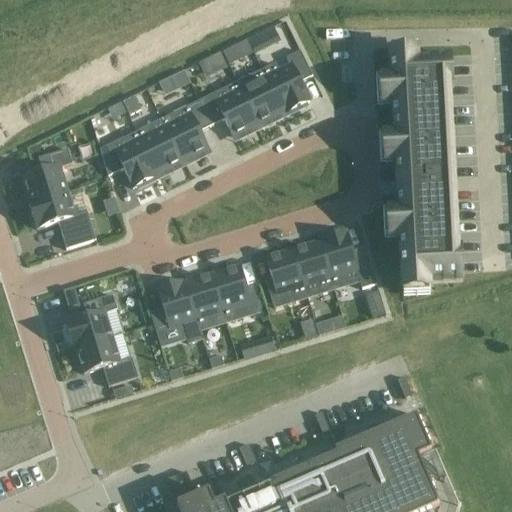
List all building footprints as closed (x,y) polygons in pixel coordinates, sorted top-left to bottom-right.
[(258,37),(248,42),(251,50),(262,44),(258,37)] [(248,42),(237,48),(240,55),(251,50),(248,42)] [(275,66),(263,72),(284,114),(286,113),(287,115),(310,104),(300,85),(313,79),(300,54),(288,60),(292,67),(279,74),(275,66)] [(221,56),(199,66),(206,81),(228,70),(221,56)] [(449,62),(390,65),(401,284),(460,281),(449,62)] [(263,72),(238,84),(259,126),(284,114),(263,72)] [(185,73),(159,86),(165,98),(191,86),(185,73)] [(238,84),(200,103),(212,128),(224,122),(233,139),(259,126),(238,84)] [(133,99),(122,104),(125,111),(136,106),(133,99)] [(200,103),(162,122),(183,164),(208,151),(199,135),(212,128),(200,103)] [(122,104),(111,109),(115,117),(125,111),(122,104)] [(162,122),(137,134),(157,176),(183,164),(162,122)] [(137,134),(100,152),(109,179),(124,172),(133,191),(155,180),(154,178),(157,176),(137,134)] [(43,175),(23,180),(31,205),(29,205),(29,206),(68,194),(60,171),(72,167),(68,152),(38,161),(43,175)] [(68,194),(29,206),(37,232),(58,225),(66,252),(96,243),(87,215),(75,218),(68,194)] [(323,243),(320,244),(334,289),(359,281),(362,292),(377,287),(365,250),(352,254),(346,234),(322,241),(323,243)] [(320,244),(294,252),(307,297),(334,289),(320,244)] [(294,252),(266,261),(272,282),(267,284),(271,299),(290,294),(293,302),(307,297),(294,252)] [(239,269),(211,278),(223,314),(225,323),(240,318),(237,310),(256,304),(251,289),(246,290),(239,269)] [(211,278),(186,286),(199,330),(213,326),(211,318),(223,314),(211,278)] [(164,312),(150,316),(157,335),(183,327),(189,346),(203,342),(199,330),(186,286),(182,287),(181,284),(158,291),(164,312)] [(75,291),(65,294),(71,313),(81,310),(75,291)] [(87,320),(66,327),(74,352),(112,340),(105,316),(117,312),(113,298),(83,307),(87,320)] [(355,319),(343,323),(346,331),(357,327),(355,319)] [(343,323),(332,326),(334,334),(346,331),(343,323)] [(317,331),(306,335),(308,342),(319,339),(317,331)] [(112,340),(74,352),(74,353),(76,352),(84,377),(103,371),(109,390),(138,381),(132,360),(120,364),(112,340)] [(247,352),(236,356),(238,364),(250,360),(247,352)] [(221,361),(210,364),(212,372),(223,368),(221,361)] [(181,373),(169,376),(172,384),(183,381),(181,373)] [(405,380),(398,383),(404,398),(405,400),(412,397),(405,380)] [(132,388),(113,394),(116,402),(134,396),(132,388)] [(322,415),(315,418),(322,435),(323,436),(330,433),(330,431),(322,415)] [(209,496),(177,509),(178,511),(428,511),(439,507),(418,459),(432,453),(416,417),(335,452),(336,454),(213,506),(209,496)] [(248,447),(239,451),(246,468),(257,464),(249,447),(248,447)] [(175,479),(168,482),(175,497),(175,499),(182,496),(175,479)]
